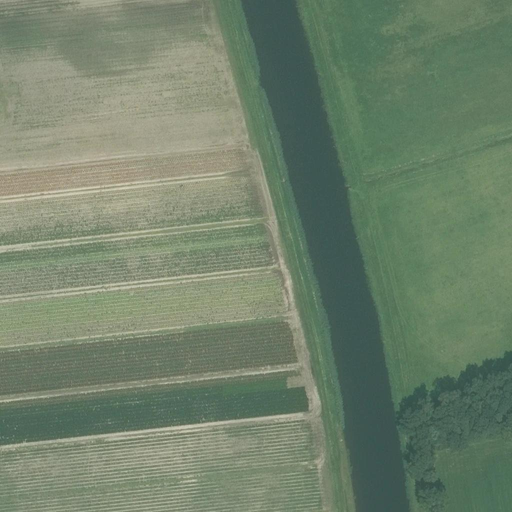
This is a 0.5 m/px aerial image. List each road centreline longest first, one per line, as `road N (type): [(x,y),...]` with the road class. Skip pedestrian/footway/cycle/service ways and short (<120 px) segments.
road 1 (track): [(342,511),(324,382),(224,0)]
road 2 (track): [(422,511),(398,351),(307,0)]
